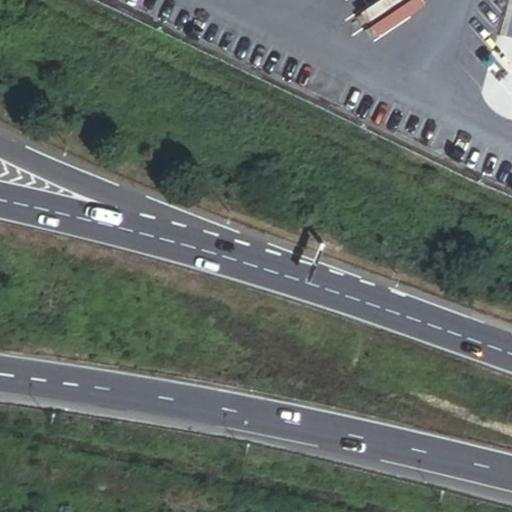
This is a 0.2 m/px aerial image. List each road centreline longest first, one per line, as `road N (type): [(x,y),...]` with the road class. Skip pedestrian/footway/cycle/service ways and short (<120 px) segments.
road 1 (motorway): [(0,371),(511,470)]
road 2 (trunk): [(356,296),(0,145)]
road 3 (trunk): [(356,296),(0,201)]
road 4 (trunk): [(511,352),(356,296)]
